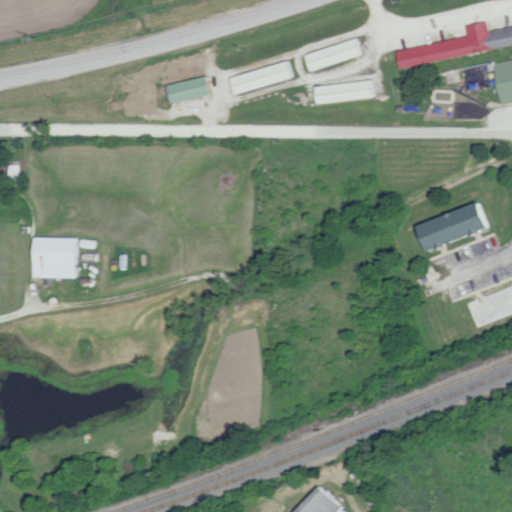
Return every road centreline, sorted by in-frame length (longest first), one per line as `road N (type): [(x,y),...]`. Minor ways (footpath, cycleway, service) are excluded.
road 1 (residential): [(0,130),(511,130)]
road 2 (secondary): [(0,78),(117,54),(302,0)]
